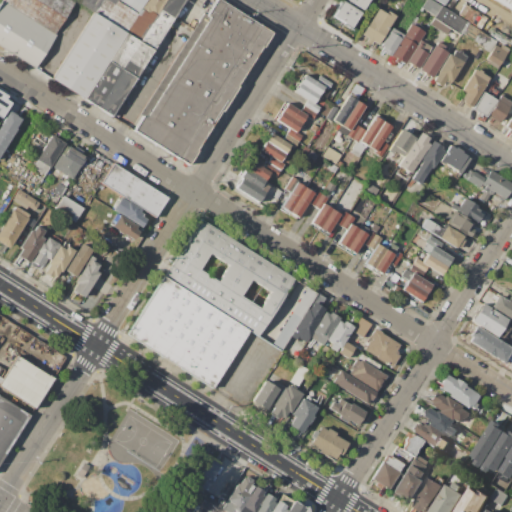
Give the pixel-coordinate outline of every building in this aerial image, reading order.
[(1,0),(73,0),(75,1),(54,34),(1,1),(1,0)] [(117,0),(138,13),(125,33),(93,12),(75,1),(73,0),(117,0)] [(146,0),(138,13),(117,0),(146,0)] [(138,13),(146,0),(164,0),(139,41),(125,33),(138,13)] [(216,0),(271,34),(188,167),(133,132),(216,0)] [(139,41),(164,0),(184,0),(153,50),(139,41)] [(340,0),(331,14),(350,27),(359,13),(340,0)] [(346,0),(361,10),(367,0),(346,0)] [(431,0),(441,6),(435,16),(421,7),(425,0),(431,0)] [(511,0),(511,12),(492,0),(511,0)] [(0,2),(1,1),(54,34),(56,35),(35,68),(0,46),(0,2)] [(480,29),(457,15),(464,3),(487,18),(480,29)] [(377,44),(361,34),(379,5),(396,16),(377,44)] [(441,6),(468,23),(462,33),(460,35),(438,22),(433,18),(435,16),(441,6)] [(125,33),(84,99),(51,78),(93,12),(125,33)] [(433,18),(438,22),(435,27),(430,24),(433,18)] [(404,64),(390,55),(403,35),(411,23),(424,32),(419,40),(405,62),(404,64)] [(468,23),(496,41),(494,45),(489,53),(481,48),(482,47),(462,33),(468,23)] [(390,55),(390,56),(383,52),(384,51),(381,49),(382,47),(380,46),(391,28),(403,35),(390,55)] [(125,33),(139,41),(153,50),(112,116),(84,99),(125,33)] [(419,40),(431,47),(427,53),(427,54),(417,70),(405,62),(419,40)] [(418,70),(434,45),(435,45),(438,41),(445,46),(443,49),(446,51),(446,52),(448,53),(432,78),(418,70)] [(489,53),(494,45),(499,48),(501,44),(508,49),(496,69),(488,63),(489,61),(485,59),(489,53)] [(448,53),(451,55),(455,50),(466,57),(449,84),(444,81),(441,87),(432,81),(436,74),(436,73),(448,53)] [(490,78),(471,108),(469,106),(468,108),(462,104),(463,102),(462,101),(463,99),(461,98),(464,92),(460,90),(474,68),(490,78)] [(305,74),(316,82),(324,87),(318,95),(299,83),(305,74)] [(324,87),(316,82),(320,75),(332,83),(328,89),(324,87)] [(318,95),(313,103),(307,99),(294,91),(299,83),(318,95)] [(0,91),(0,115),(11,99),(0,91)] [(472,108),(483,92),(496,100),(485,117),(472,108)] [(356,101),(341,125),(332,119),(338,110),(348,95),(356,101)] [(487,116),(500,95),(511,103),(499,123),(487,116)] [(313,103),(320,107),(315,114),(303,106),(307,99),(313,103)] [(353,123),(349,130),(341,125),(356,101),(364,106),(353,123)] [(306,115),(300,124),(281,111),(287,103),(300,111),(306,115)] [(303,106),(315,114),(312,119),(306,115),(300,111),(303,106)] [(332,119),(331,122),(325,118),(332,106),(338,110),(332,119)] [(9,111),(0,125),(0,151),(21,118),(9,111)] [(300,124),(295,131),(289,128),(276,119),(281,111),(300,124)] [(511,112),(503,129),(511,134),(511,112)] [(383,121),(367,146),(366,145),(359,140),(365,130),(374,116),(383,121)] [(382,141),(375,151),(367,146),(383,121),(391,127),(382,141)] [(360,127),(352,139),(346,135),(349,130),(353,123),(360,127)] [(315,132),(310,129),(313,124),(318,127),(315,132)] [(359,140),(357,143),(356,142),(352,139),(360,127),(365,130),(359,140)] [(295,131),(301,135),(298,141),(286,134),(289,128),(295,131)] [(415,137),(402,157),(394,151),(392,154),(387,151),(401,129),(415,137)] [(429,144),(416,164),(415,163),(409,171),(407,170),(406,172),(397,166),(413,140),(414,141),(420,132),(429,138),(426,142),(429,144)] [(290,145),(284,154),(265,142),(271,133),(282,140),(290,145)] [(286,134),(298,141),(294,147),(290,145),(282,140),(286,134)] [(66,144),(50,168),(49,168),(44,175),(32,168),(37,160),(36,159),(52,135),(66,144)] [(359,140),(366,145),(358,158),(349,152),(356,142),(357,143),(359,140)] [(443,151),(432,168),(430,167),(419,183),(411,178),(421,162),(419,160),(432,140),(442,147),(440,149),(443,151)] [(388,145),(380,158),(373,154),(375,151),(382,141),(388,145)] [(284,154),(279,161),(272,156),(260,149),(265,142),(284,154)] [(469,158),(458,175),(452,171),(453,169),(439,160),(449,145),(454,148),(454,147),(462,152),(461,153),(469,158)] [(85,157),(71,179),(52,167),(61,153),(63,154),(68,146),(73,149),(75,146),(82,151),(80,153),(85,157)] [(309,149),(306,155),(301,152),(305,146),(309,149)] [(327,146),(340,155),(334,164),(321,156),(327,146)] [(317,155),(314,161),(307,156),(310,151),(317,155)] [(279,161),(284,164),(280,170),(268,162),(272,156),(279,161)] [(269,172),(264,180),(245,168),(251,160),(264,168),(269,172)] [(338,160),(343,164),(341,168),(335,165),(338,160)] [(268,162),(280,170),(276,176),(269,172),(264,168),(268,162)] [(167,198),(155,217),(100,183),(112,163),(167,198)] [(337,168),(333,173),(326,168),(329,163),(337,168)] [(264,180),(263,183),(268,186),(265,192),(242,177),(239,176),(244,167),(245,168),(264,180)] [(397,167),(401,170),(396,178),(392,175),(397,167)] [(489,170),(511,184),(501,201),(498,199),(500,197),(493,193),(491,196),(482,190),(484,186),(481,185),(479,188),(465,179),(467,176),(469,177),(473,171),(484,178),(489,170)] [(297,182),(290,193),(284,189),(292,176),(298,180),(297,182)] [(265,192),(257,204),(234,189),(242,177),(265,192)] [(305,187),(288,214),(280,209),(290,193),(297,182),(305,187)] [(327,197),(321,193),(329,182),(335,185),(327,197)] [(307,203),(296,219),(288,214),(305,187),(313,193),(307,203)] [(18,189),(39,202),(34,210),(27,206),(25,210),(11,200),(18,189)] [(282,192),(277,199),(273,196),(277,189),(282,192)] [(313,206),(307,203),(313,193),(315,190),(321,193),(313,206)] [(340,214),(331,209),(343,191),(352,197),(343,211),(342,210),(340,214)] [(323,204),(319,210),(313,206),(321,193),(327,197),(323,204)] [(83,209),(74,222),(54,210),(63,196),(83,209)] [(112,209),(120,196),(141,209),(139,212),(142,214),(140,217),(145,220),(140,227),(112,209)] [(277,200),(273,207),(267,202),(271,196),(277,200)] [(476,223),(469,218),(468,219),(459,214),(460,212),(456,210),(464,198),(476,205),(474,208),(479,211),(478,213),(481,215),(476,223)] [(331,209),(318,230),(310,225),(319,210),(323,204),(331,209)] [(8,248),(0,242),(0,227),(12,209),(13,210),(15,206),(28,214),(26,218),(27,219),(8,248)] [(334,223),(326,235),(318,230),(331,209),(340,214),(334,223)] [(340,227),(334,223),(340,214),(342,210),(343,211),(348,214),(340,227)] [(465,236),(446,224),(454,211),(473,223),(470,229),(473,231),(469,237),(466,235),(465,236)] [(349,224),(345,230),(340,227),(348,214),(353,217),(349,224)] [(118,215),(136,226),(134,230),(138,232),(133,240),(111,226),(118,215)] [(164,276),(200,219),(294,279),(257,336),(249,331),(164,276)] [(446,225),(438,238),(421,227),(426,219),(441,228),(444,224),(446,225)] [(30,230),(27,234),(21,230),(26,222),(32,226),(30,230)] [(358,229),(346,249),(337,243),(345,230),(349,224),(358,229)] [(375,233),(370,230),(374,224),(379,227),(375,233)] [(28,263),(17,256),(21,249),(19,247),(27,234),(30,230),(32,231),(36,225),(44,230),(41,235),(44,238),(42,242),(35,252),(28,263)] [(455,249),(438,238),(446,225),(463,236),(455,249)] [(361,243),(353,254),(346,249),(358,229),(366,234),(361,243)] [(375,234),(367,247),(361,243),(366,234),(369,230),(375,234)] [(377,244),(373,250),(367,247),(375,234),(381,238),(377,244)] [(432,246),(426,242),(430,235),(442,243),(438,249),(432,246)] [(42,242),(43,243),(48,237),(59,244),(54,250),(55,251),(49,260),(47,259),(40,270),(31,264),(32,262),(31,261),(37,253),(35,252),(42,242)] [(393,255),(385,249),(390,242),(398,247),(396,250),(393,255)] [(432,246),(427,253),(421,249),(426,242),(432,246)] [(64,270),(81,243),(92,250),(74,276),(64,270)] [(385,249),(373,269),(364,263),(373,250),(377,244),(385,249)] [(49,260),(55,251),(58,245),(64,249),(67,246),(75,251),(61,272),(59,271),(55,276),(53,275),(51,277),(44,272),(49,265),(47,264),(49,260)] [(446,266),(427,254),(427,253),(432,246),(438,249),(451,258),(446,266)] [(381,274),(373,269),(385,249),(393,255),(381,274)] [(381,274),(393,255),(396,250),(402,254),(387,278),(381,274)] [(422,262),(427,254),(446,266),(441,274),(428,266),(422,262)] [(424,272),(412,264),(415,258),(422,262),(428,266),(424,272)] [(83,297),(72,290),(76,283),(73,282),(85,264),(87,266),(91,260),(99,265),(95,271),(98,273),(83,297)] [(412,272),(408,270),(412,264),(424,272),(420,277),(412,272)] [(406,281),(412,272),(420,277),(431,285),(426,293),(406,281)] [(127,334),(164,276),(249,331),(212,389),(127,334)] [(426,293),(421,301),(407,292),(401,289),(406,281),(426,293)] [(401,289),(407,292),(402,301),(390,293),(395,285),(401,289)] [(307,287),(317,294),(307,308),(291,333),(281,350),(271,343),(307,287)] [(510,302),(511,303),(511,321),(490,307),(498,295),(510,302)] [(307,308),(308,309),(313,302),(324,309),(319,318),(320,318),(308,337),(305,342),(291,333),(307,308)] [(481,303),(507,320),(496,337),(470,320),(481,303)] [(325,312),(328,314),(330,312),(339,318),(338,320),(325,339),(322,345),(308,337),(320,318),(325,312)] [(360,317),(370,324),(355,349),(353,348),(346,359),(337,353),(340,348),(353,327),(360,317)] [(338,320),(342,323),(343,321),(353,327),(340,348),(338,347),(335,351),(329,347),(331,343),(325,339),(338,320)] [(469,340),(502,361),(510,348),(473,324),(467,333),(471,336),(469,340)] [(363,349),(371,335),(370,334),(374,328),(380,332),(399,344),(395,350),(398,352),(396,354),(398,355),(391,367),(363,349)] [(286,344),(299,352),(295,358),(282,351),(286,344)] [(33,409),(0,387),(0,381),(2,378),(16,356),(52,378),(33,409)] [(385,375),(375,391),(350,375),(348,373),(350,369),(349,368),(355,358),(359,360),(360,359),(385,375)] [(374,392),(366,405),(331,382),(339,369),(374,392)] [(478,395),(470,407),(468,406),(467,408),(447,395),(448,394),(439,388),(441,385),(439,384),(445,374),(454,379),(455,378),(464,384),(463,386),(478,395)] [(278,390),(265,410),(250,401),(263,381),(278,390)] [(301,394),(289,413),(287,411),(282,418),(279,416),(276,421),(267,416),(274,406),(272,405),(286,384),(288,386),(290,384),(296,388),(294,390),(301,394)] [(437,412),(438,410),(429,404),(431,401),(428,400),(434,391),(443,397),(444,395),(460,405),(459,408),(466,413),(461,422),(458,420),(456,424),(451,420),(437,412)] [(0,396),(29,415),(0,461),(0,396)] [(302,398),(316,408),(311,415),(313,417),(307,425),(306,424),(300,433),(288,425),(294,417),(291,415),(302,398)] [(364,412),(354,428),(338,418),(339,416),(327,408),(332,401),(336,403),(339,398),(349,405),(350,403),(364,412)] [(442,434),(427,424),(428,423),(424,420),(425,418),(421,415),(427,407),(434,412),(435,411),(437,412),(451,420),(449,424),(458,429),(453,437),(446,433),(445,436),(442,434)] [(471,454),(493,419),(500,423),(498,426),(503,429),(479,466),(473,462),(476,458),(471,454)] [(434,447),(418,438),(419,436),(411,431),(412,430),(411,429),(415,424),(416,425),(417,423),(421,426),(422,424),(426,426),(427,424),(442,434),(440,437),(449,442),(444,450),(435,445),(434,447)] [(346,443),(335,461),(326,456),(325,457),(317,451),(317,450),(308,444),(320,427),(325,430),(326,428),(335,433),(334,435),(346,443)] [(480,468),(486,472),(489,468),(494,472),(511,444),(511,431),(510,433),(504,430),(480,468)] [(422,441),(409,462),(392,451),(396,445),(402,449),(406,442),(405,441),(407,437),(409,438),(411,434),(422,441)] [(511,446),(501,473),(511,478),(511,446)] [(220,465),(210,482),(199,475),(196,473),(206,456),(220,465)] [(387,489),(381,486),(379,489),(374,485),(376,482),(370,478),(381,461),(382,462),(385,456),(389,458),(390,456),(402,464),(397,471),(398,472),(387,489)] [(404,501),(389,492),(403,471),(407,465),(412,458),(415,460),(417,456),(427,462),(416,479),(418,481),(404,501)] [(84,462),(89,465),(82,477),(77,474),(84,462)] [(210,482),(205,490),(194,483),(199,475),(210,482)] [(443,486),(426,511),(424,511),(420,509),(418,511),(409,507),(411,503),(409,503),(427,475),(443,486)] [(253,486),(238,511),(231,508),(231,509),(223,504),(239,478),(242,479),(243,477),(244,478),(245,476),(251,480),(250,482),(252,482),(250,485),(253,486)] [(463,495),(452,511),(428,511),(446,484),(451,487),(454,482),(462,486),(458,491),(463,495)] [(454,511),(472,484),(489,495),(478,511),(454,511)] [(263,496),(252,511),(238,511),(254,486),(263,491),(261,495),(263,496)] [(508,495),(501,505),(490,498),(496,488),(508,495)] [(274,503),(268,511),(253,511),(265,493),(274,498),(272,502),(274,503)] [(193,503),(197,496),(203,500),(206,495),(221,504),(216,511),(207,511),(196,505),(193,503)] [(269,511),(277,500),(286,505),(283,509),(286,510),(284,511),(269,511)] [(306,507),(307,511),(287,511),(294,501),(304,507),(306,507)]
